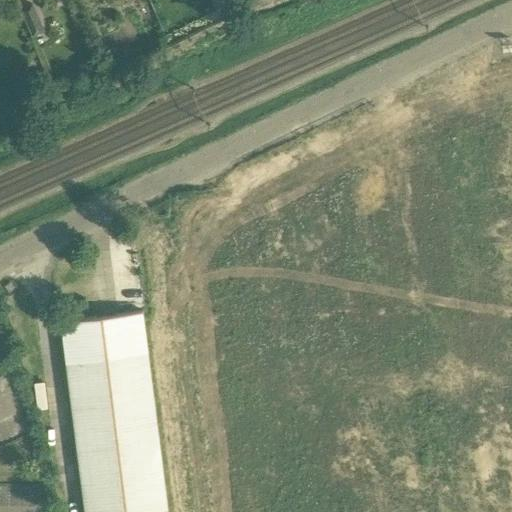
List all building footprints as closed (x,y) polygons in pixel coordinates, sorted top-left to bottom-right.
[(227,4),(225,0),(212,0),(216,8),(227,4)] [(44,30),(39,17),(33,3),(20,8),(32,35),(44,30)] [(511,511),(511,262),(497,131),(397,142),(417,322),(237,343),(244,399),(277,396),(290,511),(511,511)] [(148,362),(142,310),(61,320),(67,372),(148,362)] [(155,411),(148,362),(67,372),(73,421),(155,411)] [(161,460),(155,411),(73,421),(80,471),(161,460)] [(167,511),(161,460),(80,471),(84,511),(167,511)]
